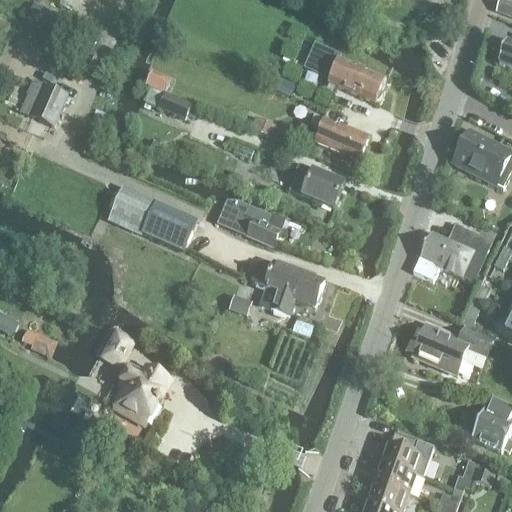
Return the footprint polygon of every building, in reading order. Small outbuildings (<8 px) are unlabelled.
[(511,19),(511,5),(501,2),(497,13),(511,19)] [(34,6),(27,21),(50,32),(57,17),(34,6)] [(511,46),(506,44),(498,67),(511,71),(511,46)] [(376,108),(377,104),(380,103),(382,98),(381,95),(386,83),(339,62),(341,58),(315,47),(304,71),(329,83),(328,86),(376,108)] [(86,67),(92,53),(80,48),(74,62),(86,67)] [(152,73),(146,87),(165,95),(171,81),(152,73)] [(292,100),(297,90),(274,79),(270,89),(292,100)] [(54,131),(68,98),(44,87),(30,120),(54,131)] [(165,96),(158,111),(185,122),(191,107),(165,96)] [(337,128),(315,119),(311,130),(321,134),(316,147),(361,165),(362,162),(365,161),(368,154),(367,151),(371,141),(338,127),(337,128)] [(274,128),(255,120),(251,131),(270,139),(274,128)] [(452,168),(498,191),(498,190),(504,193),(511,177),(511,155),(469,133),(452,168)] [(153,156),(157,146),(150,142),(145,152),(153,156)] [(334,213),(345,187),(300,168),(290,194),(334,213)] [(185,254),(197,228),(121,194),(109,220),(185,254)] [(227,208),(218,227),(233,234),(274,252),(280,236),(286,224),(272,218),(271,220),(239,207),(234,207),(227,207),(227,208)] [(491,247),(455,230),(448,245),(431,238),(413,277),(432,286),(439,272),(474,287),(485,262),(484,262),(491,247)] [(508,264),(511,256),(511,254),(504,251),(499,260),(508,264)] [(503,274),(508,264),(499,260),(494,270),(503,274)] [(259,263),(250,286),(265,292),(259,309),(271,313),(289,320),(295,303),(290,301),(299,277),(274,267),(274,268),(264,265),(259,263)] [(299,277),(290,301),(295,303),(316,310),(325,286),(299,277)] [(485,304),(490,294),(481,290),(476,300),(485,304)] [(480,313),(485,304),(476,300),(472,309),(480,313)] [(0,333),(11,339),(18,326),(0,316),(0,333)] [(511,318),(502,339),(511,343),(511,318)] [(460,343),(426,329),(413,360),(457,378),(463,364),(482,372),(493,344),(464,332),(460,343)] [(120,370),(128,357),(135,346),(116,335),(103,359),(120,370)] [(51,356),(57,344),(37,336),(32,348),(51,356)] [(172,383),(147,369),(143,376),(131,370),(120,389),(125,392),(114,411),(146,430),(172,383)] [(511,412),(490,403),(472,443),(503,456),(504,453),(511,456),(511,452),(511,440),(510,440),(511,435),(511,412)] [(434,450),(419,444),(395,436),(391,447),(387,446),(380,465),(416,478),(424,481),(434,450)] [(410,497),(416,478),(380,465),(373,485),(410,497)] [(490,491),(495,479),(477,473),(472,484),(490,491)] [(464,495),(468,482),(458,479),(454,491),(464,495)] [(389,511),(404,511),(410,497),(373,485),(367,504),(389,511)] [(450,511),(457,511),(461,502),(452,498),(447,511),(450,511)]
